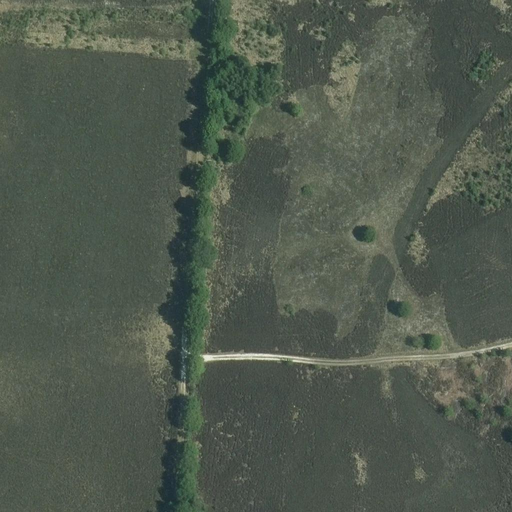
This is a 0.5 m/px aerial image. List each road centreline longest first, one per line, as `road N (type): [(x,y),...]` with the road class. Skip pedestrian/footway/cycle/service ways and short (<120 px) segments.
road 1 (track): [(177,511),(209,0)]
road 2 (track): [(511,344),(350,364),(184,358)]
